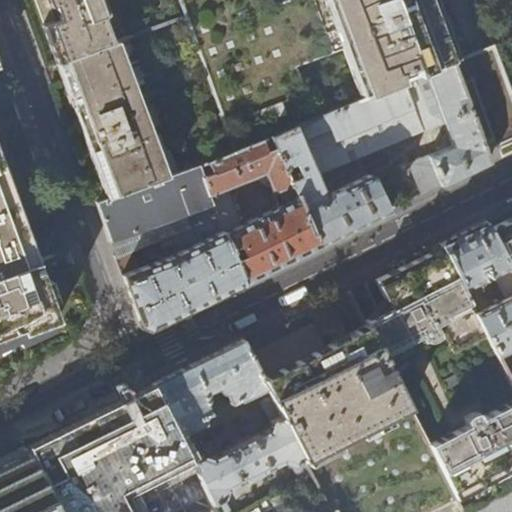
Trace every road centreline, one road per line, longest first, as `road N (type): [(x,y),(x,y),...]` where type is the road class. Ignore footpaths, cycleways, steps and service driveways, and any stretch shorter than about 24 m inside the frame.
road 1 (residential): [(511,180),(133,361)]
road 2 (residential): [(0,3),(133,361)]
road 3 (residential): [(133,361),(0,428)]
